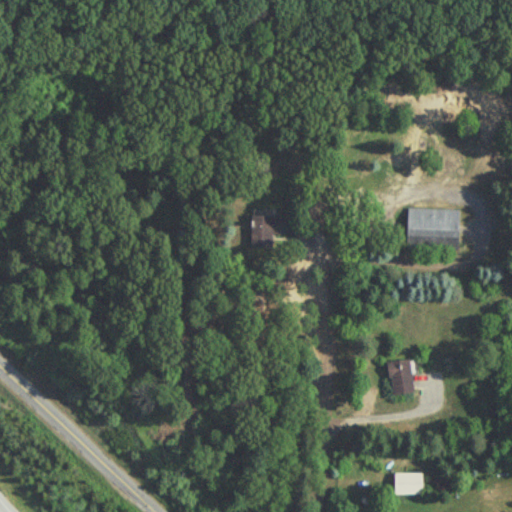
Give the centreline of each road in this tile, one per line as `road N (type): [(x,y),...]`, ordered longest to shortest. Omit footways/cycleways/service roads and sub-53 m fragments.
road 1 (residential): [(314,511),(338,233)]
road 2 (residential): [(0,365),(155,511)]
